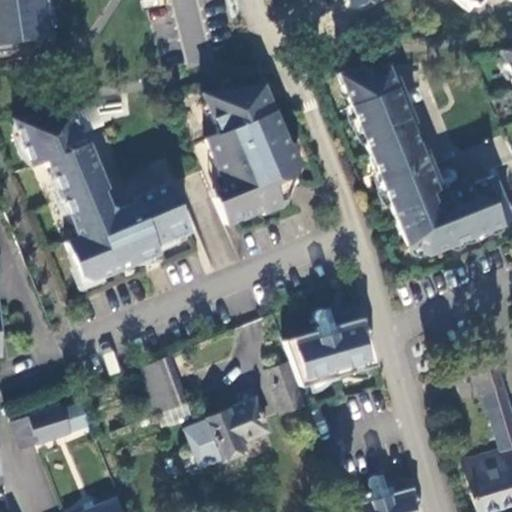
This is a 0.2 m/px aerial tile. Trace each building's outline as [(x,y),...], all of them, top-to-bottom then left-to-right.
[(0,0),(0,56),(52,47),(45,0),(0,0)] [(346,0),(355,9),(365,0),(346,0)] [(511,0),(453,0),(469,13),(481,0),(507,0),(511,3),(511,1),(511,0)] [(511,48),(496,51),(511,86),(511,48)] [(397,88),(389,67),(341,74),(407,243),(426,251),(511,218),(494,174),(470,183),(466,190),(459,193),(458,188),(444,193),(446,200),(440,203),(438,207),(431,203),(433,199),(431,192),(437,189),(429,170),(425,172),(422,166),(426,161),(407,113),(400,110),(398,105),(405,102),(403,97),(395,100),(393,93),(397,88)] [(227,191),(223,193),(233,220),(236,219),(261,209),(284,200),(297,167),(264,84),(203,93),(219,132),(205,138),(227,191)] [(71,110),(15,118),(17,128),(32,164),(46,158),(78,235),(64,241),(78,274),(90,279),(141,257),(139,251),(147,248),(150,254),(157,250),(154,243),(189,228),(169,181),(134,196),(135,200),(117,207),(107,204),(98,182),(101,181),(80,130),(76,132),(72,122),(76,120),(71,110)] [(223,193),(214,197),(225,224),(233,220),(223,193)] [(147,248),(139,251),(141,257),(150,254),(147,248)] [(311,331),(278,340),(285,359),(287,364),(292,379),(294,385),(371,363),(358,317),(328,326),(329,331),(324,333),(324,331),(317,333),(317,335),(312,336),(311,331)] [(181,388),(168,354),(140,365),(152,396),(153,399),(181,388)] [(498,358),(475,365),(498,448),(463,459),(477,511),(482,511),(511,503),(511,412),(509,401),(511,400),(498,358)] [(292,379),(287,364),(265,372),(270,387),(292,379)] [(270,387),(273,398),(296,390),(294,385),(292,379),(270,387)] [(153,399),(152,396),(141,400),(148,416),(157,413),(186,402),(181,388),(153,399)] [(222,458),(223,460),(244,452),(240,441),(266,431),(253,399),(256,398),(252,390),(238,395),(242,405),(207,418),(207,419),(185,428),(199,467),(222,458)] [(279,414),(302,406),(296,390),(273,398),(279,414)] [(60,410),(59,405),(11,422),(22,449),(69,431),(88,424),(80,402),(60,410)] [(186,402),(157,413),(163,428),(192,417),(186,402)] [(364,500),(340,506),(342,511),(416,511),(409,487),(386,493),(385,492),(378,494),(378,496),(373,497),(373,495),(363,498),(364,500)] [(124,511),(119,498),(85,511),(124,511)]
